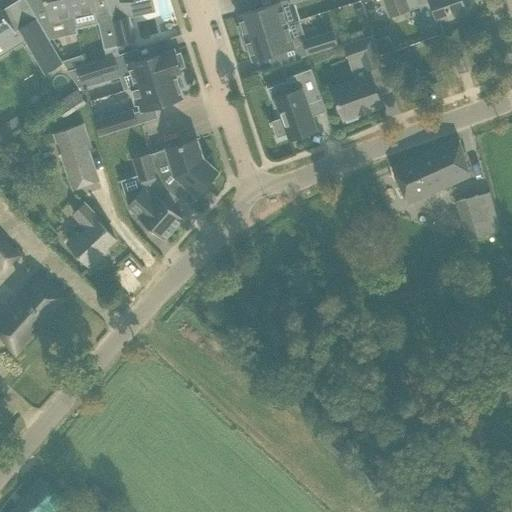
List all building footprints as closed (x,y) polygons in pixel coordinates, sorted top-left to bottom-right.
[(73,16),(69,0),(44,0),(50,21),(64,18),(68,35),(77,33),(73,16)] [(96,11),(93,0),(69,0),(73,16),(96,11)] [(130,17),(135,16),(131,2),(136,1),(135,0),(105,0),(109,13),(116,46),(135,41),(130,17)] [(429,3),(436,22),(467,12),(462,0),(384,0),(390,17),(429,3)] [(287,24),(280,1),(238,14),(241,25),(238,26),(241,38),(287,24)] [(0,7),(0,39),(14,31),(0,7)] [(116,46),(109,13),(96,16),(104,49),(116,46)] [(36,18),(17,29),(44,74),(63,63),(62,61),(36,18)] [(294,46),(287,24),(241,38),(245,50),(249,49),(252,60),(294,46)] [(338,45),(333,30),(302,39),(307,55),(338,45)] [(382,64),(372,35),(343,44),(349,61),(361,57),(365,70),(382,64)] [(181,73),(179,67),(183,66),(179,54),(175,55),(173,49),(129,63),(136,86),(178,73),(178,74),(181,73)] [(81,55),(62,61),(63,63),(67,70),(83,65),(81,55)] [(103,80),(101,74),(117,70),(113,56),(83,65),(67,70),(82,86),(103,80)] [(453,59),(458,74),(468,70),(463,56),(453,59)] [(288,80),(267,88),(274,108),(278,107),(289,139),(312,131),(307,116),(311,115),(307,103),(322,98),(311,68),(294,74),(296,79),(289,81),(288,80)] [(429,72),(433,83),(443,79),(439,68),(429,72)] [(182,97),(178,87),(182,86),(178,74),(178,73),(136,86),(130,87),(135,103),(138,102),(140,110),(182,97)] [(382,105),(371,74),(331,88),(342,119),(345,118),(346,121),(356,117),(355,115),(382,105)] [(136,124),(131,110),(94,122),(98,136),(136,124)] [(12,130),(22,124),(17,116),(7,122),(12,130)] [(60,151),(58,152),(59,157),(62,156),(67,171),(92,162),(87,148),(90,147),(82,124),(54,133),(60,151)] [(217,171),(202,158),(196,139),(149,154),(156,177),(179,197),(181,200),(190,190),(196,195),(217,171)] [(392,169),(406,201),(470,175),(459,140),(392,169)] [(169,205),(176,197),(177,198),(179,197),(156,177),(149,154),(148,152),(133,157),(142,188),(141,189),(125,194),(128,204),(127,205),(129,206),(131,212),(134,211),(139,216),(138,217),(163,239),(182,217),(169,205)] [(458,200),(466,239),(499,230),(490,192),(458,200)] [(87,228),(69,245),(90,267),(101,256),(99,254),(115,239),(97,220),(99,219),(84,204),(73,214),(87,228)] [(405,272),(414,292),(437,282),(428,262),(405,272)] [(54,308),(63,298),(61,295),(62,294),(41,274),(18,299),(19,300),(7,314),(5,313),(0,318),(0,336),(1,336),(8,342),(6,344),(16,352),(55,309),(54,308)] [(511,361),(481,372),(492,406),(511,399),(511,361)] [(10,511),(56,511),(68,499),(40,476),(10,511)]
